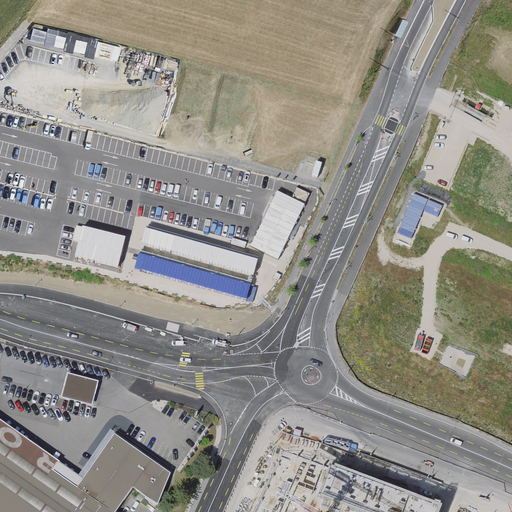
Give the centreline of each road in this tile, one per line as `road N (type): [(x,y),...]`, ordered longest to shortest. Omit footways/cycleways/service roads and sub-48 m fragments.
road 1 (unclassified): [(446,0),(277,376)]
road 2 (secondary): [(0,321),(182,368),(277,376)]
road 3 (secondary): [(277,376),(511,469)]
road 4 (tertiary): [(208,511),(277,376)]
